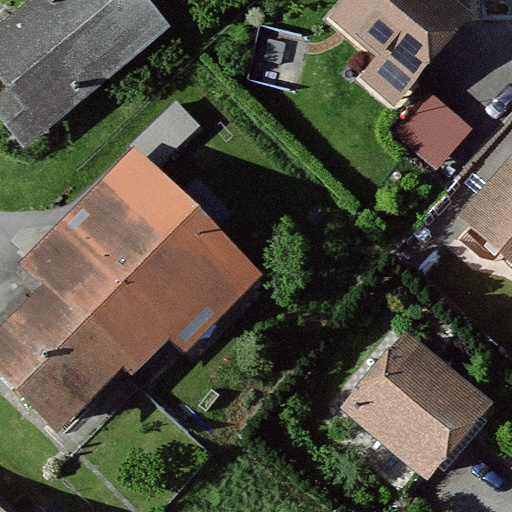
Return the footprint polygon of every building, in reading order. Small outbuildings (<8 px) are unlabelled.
[(177,32),(151,0),(28,0),(0,22),(0,73),(47,134),(177,32)] [(470,16),(451,0),(335,0),(319,18),(363,58),(353,68),(392,102),(470,16)] [(474,125),(427,92),(396,134),(443,167),(474,125)] [(273,283),(144,141),(14,258),(53,301),(119,374),(142,400),(273,283)] [(511,163),(469,209),(511,248),(511,163)] [(0,366),(57,430),(119,374),(53,301),(0,348),(0,366)] [(492,404),(394,326),(327,409),(426,487),(492,404)]
